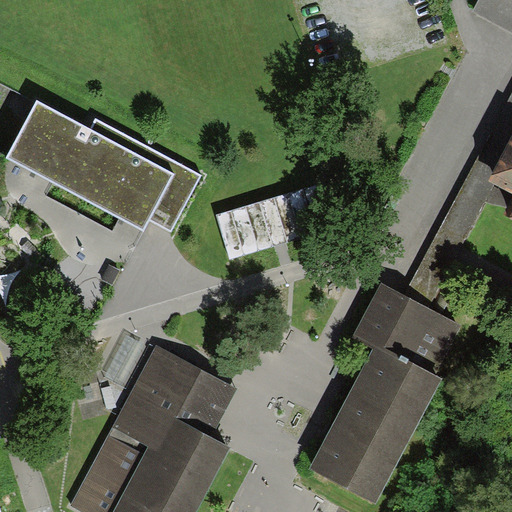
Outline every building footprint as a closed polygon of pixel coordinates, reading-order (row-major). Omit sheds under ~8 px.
[(511,0),(478,0),(472,12),(511,32),(511,0)] [(511,94),(431,246),(406,294),(418,301),(431,308),(456,259),(462,248),(485,203),(493,188),(489,186),(511,142),(511,94)] [(91,132),(38,105),(7,163),(145,235),(151,224),(172,235),(202,178),(96,122),(91,132)] [(511,142),(504,157),(489,186),(493,188),(511,197),(511,220),(510,224),(511,224),(511,142)] [(316,190),(217,217),(229,262),(275,249),(328,235),(316,190)] [(456,278),(443,304),(452,309),(466,283),(456,278)] [(372,352),(308,472),(376,507),(441,383),(435,379),(461,331),(464,325),(431,308),(418,301),(406,294),(381,281),(350,341),(372,352)] [(137,340),(121,332),(98,372),(114,381),(137,340)] [(238,387),(157,346),(72,505),(84,511),(196,511),(231,448),(213,437),(238,387)]
